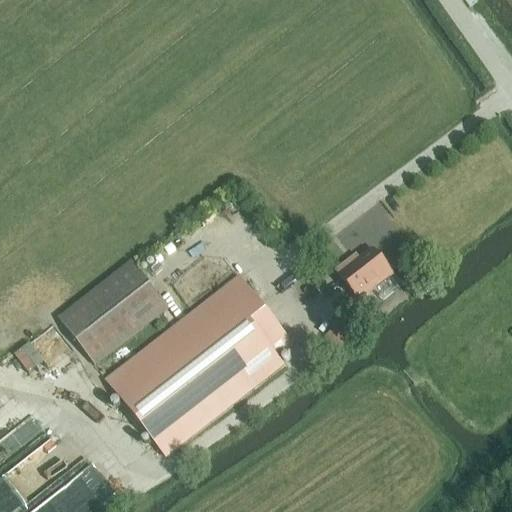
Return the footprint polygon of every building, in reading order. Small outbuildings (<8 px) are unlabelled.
[(392,275),(373,250),(353,266),(350,263),(336,273),(358,301),(392,275)] [(169,310),(131,262),(58,319),(96,367),(169,310)] [(239,279),(107,382),(166,458),(284,366),(278,358),(292,347),(239,279)] [(337,353),(354,339),(343,324),(325,338),(337,353)] [(16,354),(32,373),(47,361),(32,342),(16,354)] [(0,467),(12,456),(0,443),(0,467)]
